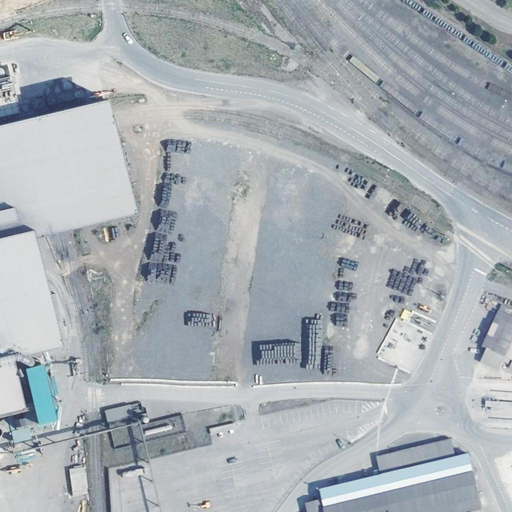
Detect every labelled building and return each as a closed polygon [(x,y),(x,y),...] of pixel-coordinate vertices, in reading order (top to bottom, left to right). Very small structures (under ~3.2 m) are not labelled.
[(0,77),(10,76),(8,67),(0,68),(0,77)] [(0,420),(8,418),(0,382),(0,365),(45,355),(21,248),(122,225),(96,112),(0,133),(0,420)] [(511,315),(498,308),(480,342),(511,358),(511,315)] [(400,358),(412,364),(420,348),(388,332),(376,356),(396,366),(400,358)] [(43,364),(24,369),(40,426),(59,420),(43,364)] [(130,404),(105,410),(108,422),(133,416),(130,404)] [(18,427),(34,426),(33,418),(18,419),(18,427)] [(28,427),(11,432),(14,443),(32,439),(28,427)] [(444,451),(438,431),(363,449),(368,472),(309,487),(313,507),(294,511),(473,511),(457,449),(444,451)] [(85,467),(70,468),(72,495),(87,494),(85,467)]
